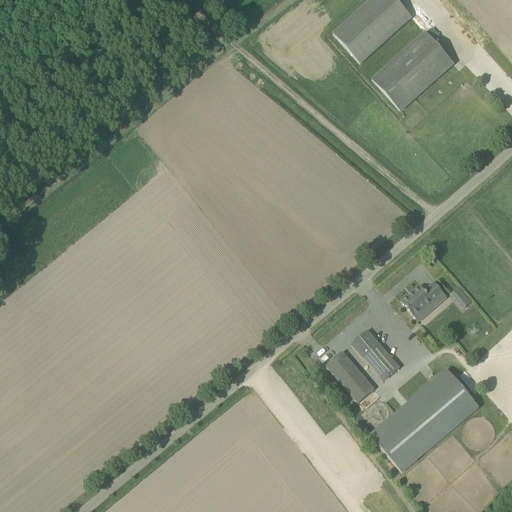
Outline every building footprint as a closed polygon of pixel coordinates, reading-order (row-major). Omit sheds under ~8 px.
[(395,0),(372,0),(334,35),(361,67),(413,20),(395,0)] [(425,34),(373,81),(402,113),(454,66),(425,34)] [(421,312),(425,316),(446,298),(433,284),(424,292),(420,287),(401,304),(417,323),(417,322),(414,318),(421,312)] [(450,295),(457,304),(465,297),(458,288),(450,295)] [(383,383),(400,369),(367,330),(350,345),(383,383)] [(374,391),(342,352),(324,367),(357,405),(374,391)] [(447,371),(370,436),(402,474),(479,409),(447,371)]
